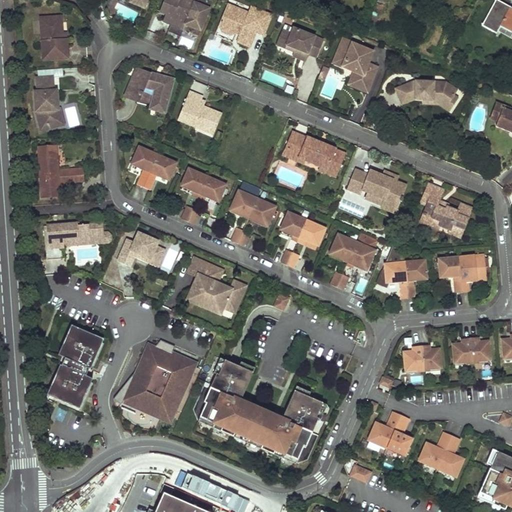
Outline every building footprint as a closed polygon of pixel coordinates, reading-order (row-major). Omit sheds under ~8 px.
[(146,6),(130,0),(129,0),(127,6),(143,13),(146,6)] [(187,0),(164,0),(165,1),(169,3),(167,7),(163,5),(160,11),(171,16),(174,17),(173,20),(185,25),(200,31),(213,1),(209,0),(194,0),(194,3),(187,0)] [(511,8),(496,0),(493,0),(481,24),(496,32),(497,29),(511,37),(511,8)] [(248,16),(226,7),(218,28),(221,34),(229,37),(235,35),(237,33),(240,34),(239,37),(236,45),(249,50),(255,35),(262,38),(270,18),(250,10),(248,16)] [(60,16),(40,18),(43,60),(67,58),(66,39),(62,39),(61,33),(60,16)] [(174,17),(171,16),(168,23),(183,29),(185,25),(173,20),(174,17)] [(218,28),(213,38),(231,46),(235,35),(229,37),(221,34),(218,28)] [(291,34),(283,31),(276,46),(285,49),(287,47),(295,50),(294,53),(302,57),(304,54),(307,55),(316,59),(323,42),(293,29),(291,34)] [(352,44),(343,40),(334,61),(343,65),(342,68),(353,73),(351,78),(360,82),(358,86),(368,90),(375,73),(366,69),(367,64),(372,53),(352,45),(352,44)] [(207,57),(227,64),(233,48),(213,41),(207,57)] [(302,57),(294,53),(292,57),(304,62),(307,55),(304,54),(302,57)] [(377,68),(367,64),(366,69),(375,73),(377,68)] [(62,68),(37,70),(38,79),(52,77),(52,78),(63,77),(62,68)] [(136,71),(128,98),(141,101),(144,88),(158,92),(153,108),(153,109),(164,113),(174,80),(159,76),(159,77),(136,71)] [(38,79),(36,79),(37,92),(34,92),(35,101),(39,100),(39,111),(36,112),(40,128),(48,126),(49,129),(59,126),(55,110),(53,110),(52,101),(57,101),(56,91),(53,91),(52,78),(52,77),(38,79)] [(360,82),(351,78),(348,86),(366,94),(368,90),(358,86),(360,82)] [(406,84),(395,88),(401,105),(414,100),(422,100),(434,101),(434,97),(441,97),(449,102),(454,94),(458,89),(446,81),(417,80),(417,85),(406,84)] [(141,101),(140,104),(153,108),(158,92),(144,88),(141,101)] [(203,97),(189,92),(177,120),(203,131),(205,126),(214,130),(221,114),(203,107),(200,105),(201,101),(203,97)] [(459,97),(454,94),(449,102),(441,97),(434,97),(434,101),(422,100),(422,104),(439,104),(449,111),(459,97)] [(511,109),(511,106),(497,101),(491,118),(498,121),(504,107),(511,109)] [(511,109),(504,107),(498,121),(497,125),(511,131),(511,128),(511,109)] [(59,109),(55,110),(59,126),(64,125),(59,109)] [(306,137),(292,131),(286,147),(299,153),(297,158),(327,170),(329,163),(340,167),(346,153),(336,149),(307,136),(306,137)] [(56,145),(38,146),(42,198),(60,196),(59,183),(83,181),(83,167),(58,169),(56,145)] [(299,153),(286,147),(282,156),(335,178),(340,167),(329,163),(327,170),(297,158),(299,153)] [(157,156),(139,148),(133,164),(144,168),(137,184),(144,187),(157,156)] [(176,164),(157,156),(144,187),(150,190),(157,174),(169,179),(176,164)] [(207,178),(189,170),(182,185),(193,191),(192,194),(198,197),(207,178)] [(368,175),(355,170),(347,189),(360,195),(362,190),(368,193),(384,200),(383,203),(397,209),(400,201),(401,202),(403,198),(401,197),(406,185),(396,181),(382,176),(370,170),(368,175)] [(384,171),(382,176),(396,181),(398,177),(384,171)] [(225,185),(207,178),(198,197),(205,200),(207,196),(218,201),(225,185)] [(443,190),(428,183),(420,203),(427,206),(423,215),(426,216),(426,215),(432,217),(430,222),(461,235),(472,208),(461,204),(457,211),(447,207),(438,203),(439,200),(443,190)] [(257,200),(239,192),(231,209),(238,212),(237,214),(248,219),(257,200)] [(384,200),(368,193),(365,199),(382,206),(383,203),(384,200)] [(275,208),(257,200),(248,219),(260,224),(261,222),(267,225),(275,208)] [(397,209),(383,203),(382,206),(381,208),(395,213),(397,209)] [(200,212),(186,206),(180,219),(194,225),(200,212)] [(289,214),(282,229),(293,234),(291,238),(298,241),(306,222),(289,214)] [(426,216),(423,215),(420,222),(460,238),(461,235),(430,222),(432,217),(426,215),(426,216)] [(44,230),(46,260),(65,259),(63,245),(63,238),(77,237),(78,241),(104,239),(103,233),(103,223),(96,224),(96,222),(61,225),(62,228),(46,230),(44,230)] [(325,229),(306,222),(298,241),(305,244),(306,240),(318,245),(325,229)] [(250,234),(237,228),(231,241),(244,247),(250,234)] [(158,241),(138,232),(134,242),(127,239),(117,261),(130,267),(134,256),(136,252),(150,259),(148,263),(157,267),(164,250),(156,246),(158,241)] [(107,233),(103,233),(104,239),(78,241),(77,237),(63,238),(63,245),(108,242),(110,239),(110,235),(107,233)] [(359,234),(357,241),(375,246),(377,240),(359,234)] [(356,243),(339,235),(331,253),(338,256),(337,258),(348,263),(356,243)] [(374,251),(356,243),(348,263),(359,268),(360,266),(367,269),(374,251)] [(300,256),(287,250),(281,263),(294,269),(300,256)] [(136,252),(134,256),(148,263),(150,259),(136,252)] [(484,256),(458,258),(462,293),(469,292),(468,281),(486,280),(484,256)] [(458,258),(439,260),(440,277),(452,276),(454,293),(462,293),(458,258)] [(222,271),(194,259),(188,272),(198,276),(203,278),(200,283),(195,281),(190,293),(200,297),(202,302),(208,304),(213,303),(223,307),(234,312),(245,287),(234,282),(230,289),(216,283),(222,271)] [(424,262),(404,263),(408,299),(415,298),(413,280),(426,279),(424,262)] [(404,263),(385,265),(387,282),(399,282),(400,299),(408,299),(404,263)] [(349,277),(336,272),(330,285),(344,291),(349,277)] [(200,297),(190,293),(187,300),(204,307),(220,314),(223,307),(213,303),(208,304),(202,302),(200,297)] [(288,299),(280,295),(274,306),(283,310),(288,299)] [(46,395),(79,409),(92,379),(85,376),(88,369),(90,370),(103,339),(71,325),(57,357),(64,360),(61,367),(59,366),(46,395)] [(511,334),(511,335),(511,340),(502,340),(504,359),(511,357),(511,334)] [(477,338),(470,339),(472,362),(489,360),(487,342),(478,343),(477,338)] [(470,339),(462,339),(463,344),(453,345),(455,363),(472,362),(470,339)] [(175,346),(160,340),(155,347),(148,344),(142,358),(144,360),(113,399),(120,405),(124,399),(127,400),(126,402),(131,404),(132,402),(138,405),(141,399),(142,400),(145,394),(149,394),(150,396),(152,398),(155,397),(157,396),(161,397),(157,406),(158,407),(155,413),(161,416),(161,417),(169,421),(175,406),(176,407),(186,385),(182,384),(187,373),(190,374),(195,364),(171,353),(175,346)] [(421,346),(413,347),(414,352),(404,353),(406,371),(423,369),(421,346)] [(429,346),(421,346),(423,369),(440,368),(438,350),(429,351),(429,346)] [(224,361),(220,359),(213,373),(216,375),(216,374),(218,375),(224,361)] [(240,402),(253,373),(239,367),(228,362),(224,361),(218,375),(216,374),(216,375),(204,403),(206,404),(200,418),(214,424),(222,427),(220,432),(233,437),(235,433),(248,439),(262,445),(260,449),(273,455),(275,451),(283,454),(297,461),(304,446),(306,447),(318,419),(316,418),(322,404),(308,397),(294,391),(282,420),(240,402)] [(239,367),(253,373),(255,368),(241,363),(241,362),(239,367)] [(393,382),(383,377),(380,384),(390,388),(393,382)] [(131,404),(161,417),(161,416),(155,413),(158,407),(157,406),(161,397),(157,396),(155,397),(152,398),(150,396),(149,394),(145,394),(142,400),(141,399),(138,405),(132,402),(131,404)] [(386,429),(376,424),(368,440),(404,456),(412,440),(402,436),(409,420),(393,412),(386,429)] [(214,424),(200,418),(198,422),(212,428),(214,424)] [(235,433),(233,437),(246,443),(248,439),(235,433)] [(426,445),(419,461),(455,477),(463,461),(452,456),(460,440),(444,433),(437,449),(426,445)] [(262,445),(248,439),(246,443),(260,449),(262,445)] [(485,464),(490,466),(496,452),(492,450),(485,464)] [(511,458),(496,452),(490,466),(478,493),(492,499),(506,505),(511,507),(511,458)] [(297,461),(283,454),(281,459),(296,465),(297,461)] [(370,473),(355,467),(351,476),(366,482),(370,473)] [(163,494),(155,511),(154,511),(205,511),(170,496),(174,488),(164,484),(160,492),(163,494)] [(492,499),(478,493),(476,498),(490,504),(492,499)] [(506,505),(492,499),(490,504),(504,510),(506,505)]
